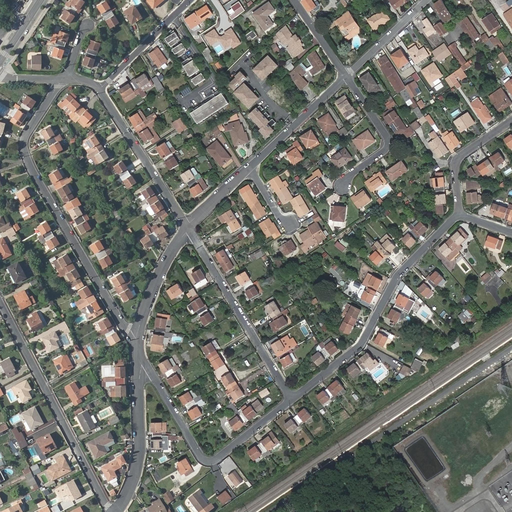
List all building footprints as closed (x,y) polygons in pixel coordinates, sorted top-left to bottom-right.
[(80,0),(72,0),(68,7),(76,12),(79,9),(77,8),(79,5),(81,6),(83,2),(80,0)] [(304,0),(302,1),(310,12),(313,10),(314,11),(318,8),(318,6),(316,3),(314,3),(312,0),(304,0)] [(389,0),(395,9),(400,5),(405,2),(406,3),(409,0),(389,0)] [(103,17),(111,12),(104,1),(96,6),(99,10),(100,9),(102,12),(101,13),(103,17)] [(436,6),(439,11),(441,10),(444,15),(443,16),(447,22),(454,16),(443,1),(436,6)] [(232,20),(245,10),(239,2),(231,7),(234,12),(229,16),(232,20)] [(253,14),(265,31),(273,25),(267,16),(275,10),(269,2),(253,14)] [(68,7),(66,5),(63,8),(66,10),(61,18),(69,24),(72,19),(70,18),(73,15),(74,16),(76,12),(68,7)] [(124,12),(131,23),(135,21),(135,22),(142,18),(134,5),(124,12)] [(203,20),(204,21),(213,14),(207,6),(198,12),(195,14),(200,22),(203,20)] [(375,15),(368,20),(374,29),(389,19),(383,10),(376,15),(375,15)] [(118,23),(111,12),(103,17),(105,21),(106,20),(109,23),(107,24),(110,28),(118,23)] [(346,19),(339,24),(343,30),(342,31),(346,37),(360,28),(351,16),(352,15),(350,12),(344,16),(346,19)] [(191,29),(201,22),(200,22),(195,14),(195,13),(191,16),(191,17),(186,21),(191,29)] [(483,20),(492,33),(501,27),(492,14),(489,16),(489,15),(487,14),(485,15),(485,17),(486,18),(483,20)] [(338,25),(339,24),(346,19),(344,16),(335,21),(338,25)] [(427,18),(423,21),(427,28),(423,30),(428,37),(437,32),(427,18)] [(480,36),(468,18),(460,23),(469,36),(467,36),(475,48),(478,46),(474,40),(480,36)] [(441,22),(435,26),(441,36),(448,31),(441,22)] [(296,49),(299,54),(304,50),(301,46),(303,45),(300,41),(301,41),(299,38),(298,38),(296,35),(294,36),(286,25),(276,34),(283,44),(287,41),(290,46),(287,48),(291,53),(296,49)] [(215,29),(206,36),(211,44),(219,40),(222,41),(226,47),(232,43),(234,47),(241,43),(232,28),(225,32),(227,34),(223,36),(219,36),(215,29)] [(359,33),(360,28),(346,37),(348,40),(359,33)] [(174,30),(165,39),(171,47),(178,42),(178,41),(180,40),(178,37),(179,37),(175,32),(174,30)] [(52,42),(66,46),(67,42),(66,42),(67,38),(68,39),(70,34),(60,31),(57,41),(51,39),(50,42),(52,42)] [(253,31),(245,37),(249,42),(257,36),(253,31)] [(490,39),(486,33),(481,36),(485,42),(486,42),(488,45),(492,43),(490,39)] [(494,37),(490,39),(492,43),(494,46),(498,43),(500,42),(503,40),(500,35),(495,39),(494,37)] [(86,53),(95,56),(99,43),(90,40),(89,45),(90,45),(89,49),(88,48),(86,53)] [(454,41),(448,46),(461,65),(466,62),(455,47),(457,45),(454,41)] [(64,51),(66,46),(52,42),(50,51),(53,52),(52,56),(61,59),(63,54),(62,54),(63,50),(64,51)] [(500,42),(498,43),(503,51),(504,53),(504,52),(506,51),(500,42)] [(183,43),(173,50),(178,58),(182,55),(185,53),(185,52),(187,50),(185,48),(186,48),(183,43)] [(276,44),(272,47),(276,53),(280,50),(276,44)] [(451,53),(445,44),(439,48),(440,49),(434,53),(435,55),(439,61),(451,53)] [(414,47),(408,51),(417,63),(429,55),(424,48),(418,52),(414,47)] [(159,48),(150,54),(159,67),(168,62),(159,48)] [(202,52),(210,64),(215,61),(210,54),(212,52),(209,48),(202,52)] [(393,56),(400,67),(409,62),(401,50),(393,56)] [(243,56),(249,68),(254,65),(250,58),(255,55),(253,51),(243,56)] [(504,53),(503,51),(498,54),(505,64),(509,61),(508,59),(505,55),(504,53)] [(315,68),(318,72),(325,67),(315,52),(307,58),(313,66),(314,68),(315,68)] [(92,68),(95,56),(86,53),(85,56),(86,57),(85,61),(84,60),(82,65),(92,68)] [(393,66),(385,55),(378,59),(382,65),(389,75),(400,92),(401,91),(407,101),(412,97),(407,88),(406,88),(396,72),(396,71),(393,66)] [(41,68),(41,56),(32,56),(31,61),(28,61),(28,68),(32,68),(41,68)] [(279,66),(270,56),(255,70),(265,80),(279,66)] [(185,61),(182,63),(187,71),(197,64),(194,60),(193,60),(192,57),(189,59),(189,58),(185,60),(185,61)] [(284,64),(291,71),(295,66),(289,59),(284,64)] [(443,75),(434,63),(425,69),(424,73),(429,81),(433,82),(443,75)] [(197,64),(187,71),(191,76),(195,73),(200,70),(197,64)] [(307,73),(300,65),(290,74),(301,91),(308,84),(302,78),(307,73)] [(387,77),(389,75),(382,65),(380,66),(387,77)] [(313,66),(309,69),(313,75),(318,72),(315,68),(314,68),(313,66)] [(461,67),(459,69),(449,76),(454,83),(458,81),(456,78),(462,74),(464,72),(463,70),(461,67)] [(239,77),(231,85),(235,89),(247,78),(241,72),(237,76),(239,77)] [(206,79),(202,73),(193,79),(196,85),(206,79)] [(138,90),(143,98),(147,96),(142,88),(151,82),(146,74),(140,78),(141,79),(137,81),(137,80),(133,82),(138,90)] [(360,79),(371,95),(379,90),(368,74),(360,79)] [(398,93),(400,92),(389,75),(387,77),(398,93)] [(167,90),(158,76),(154,79),(162,93),(167,90)] [(126,98),(138,90),(133,82),(129,84),(130,86),(127,88),(127,86),(121,90),(126,98)] [(417,86),(415,82),(411,84),(406,87),(413,98),(418,95),(413,88),(417,86)] [(266,94),(275,103),(285,93),(276,83),(266,94)] [(259,98),(245,84),(236,93),(249,107),(259,98)] [(182,92),(185,97),(192,92),(189,87),(182,92)] [(511,101),(502,87),(489,95),(500,111),(511,102),(511,101)] [(231,105),(224,95),(193,115),(200,126),(231,105)] [(19,102),(17,104),(28,111),(31,108),(30,107),(31,104),(32,105),(35,101),(27,96),(22,104),(19,102)] [(337,101),(346,116),(354,110),(345,96),(337,101)] [(76,115),(82,108),(80,105),(79,106),(76,104),(77,103),(73,99),(66,106),(72,112),(71,114),(74,117),(76,115)] [(392,99),(385,103),(389,108),(395,104),(392,99)] [(417,103),(421,109),(426,105),(422,99),(417,103)] [(473,106),(477,113),(479,113),(480,115),(479,115),(483,122),(491,117),(480,101),(473,106)] [(13,117),(10,122),(17,126),(19,122),(21,123),(24,119),(23,118),(25,114),(26,115),(28,111),(17,104),(16,103),(14,107),(15,107),(18,110),(13,117)] [(261,106),(251,115),(263,128),(261,131),(268,137),(273,132),(270,129),(276,122),(261,106)] [(15,107),(10,115),(13,117),(18,110),(15,107)] [(415,120),(424,115),(418,107),(410,112),(415,120)] [(86,111),(82,108),(76,115),(85,124),(92,117),(89,114),(88,115),(85,112),(86,111)] [(383,114),(386,117),(394,111),(392,108),(383,114)] [(455,119),(463,114),(459,108),(451,114),(455,119)] [(138,112),(138,113),(145,123),(148,120),(141,110),(138,112)] [(403,132),(407,137),(413,133),(410,127),(407,129),(394,111),(386,117),(385,117),(398,136),(403,132)] [(454,121),(459,128),(465,124),(467,126),(473,121),(467,112),(454,121)] [(155,121),(159,119),(156,115),(148,120),(145,123),(138,113),(131,118),(135,124),(136,123),(138,126),(137,127),(139,131),(155,121)] [(318,120),(327,135),(336,129),(334,126),(336,125),(328,113),(318,120)] [(425,116),(432,126),(435,123),(429,114),(425,116)] [(415,120),(409,123),(413,129),(419,125),(415,120)] [(158,124),(155,121),(139,131),(141,134),(143,134),(144,136),(143,137),(147,143),(154,138),(149,130),(158,124)] [(176,126),(178,129),(179,129),(186,124),(183,121),(176,126)] [(241,131),(243,131),(241,125),(239,126),(238,122),(229,124),(230,126),(225,127),(226,132),(231,130),(235,146),(244,143),(241,131)] [(190,127),(188,125),(187,123),(186,124),(179,129),(181,133),(190,127)] [(221,132),(217,126),(212,130),(216,136),(221,132)] [(45,140),(47,143),(60,136),(59,134),(55,136),(49,127),(41,132),(43,136),(44,136),(46,139),(45,140)] [(301,137),(307,148),(318,141),(311,130),(301,137)] [(370,137),(366,132),(353,141),(358,148),(361,146),(363,149),(374,141),(371,136),(370,137)] [(454,145),(458,142),(451,132),(443,138),(450,148),(455,146),(454,145)] [(89,154),(101,146),(98,143),(97,144),(95,140),(96,140),(94,135),(86,141),(91,148),(87,150),(89,154)] [(60,136),(47,143),(49,147),(51,146),(53,150),(51,150),(54,154),(62,150),(58,142),(62,140),(60,136)] [(435,138),(428,142),(438,157),(448,150),(439,136),(435,138)] [(222,150),(223,148),(218,141),(208,149),(222,165),(230,159),(222,150)] [(302,148),(297,141),(293,144),(294,145),(286,151),(294,164),(303,158),(299,152),(298,150),(302,148)] [(162,156),(165,159),(173,154),(176,152),(174,149),(171,150),(165,143),(157,148),(160,152),(161,151),(164,155),(162,156)] [(103,150),(101,146),(89,154),(91,157),(95,155),(100,162),(108,157),(105,153),(104,154),(102,151),(103,150)] [(231,158),(223,148),(222,150),(230,159),(231,158)] [(344,149),(331,159),(338,168),(351,158),(344,149)] [(492,157),(489,159),(494,167),(497,165),(505,160),(499,152),(495,155),(496,156),(493,158),(492,157)] [(173,154),(165,159),(167,163),(168,162),(170,165),(169,166),(171,170),(180,164),(173,154)] [(487,173),(489,175),(492,173),(493,175),(497,172),(494,167),(489,159),(488,160),(485,162),(486,163),(482,165),(478,167),(482,173),(484,175),(487,173)] [(120,177),(128,171),(126,168),(124,169),(122,165),(124,164),(121,160),(113,166),(120,177)] [(401,161),(386,172),(392,180),(407,170),(401,161)] [(476,165),(468,170),(472,176),(476,173),(478,176),(482,173),(478,167),(476,165)] [(191,170),(190,168),(182,174),(185,179),(186,179),(188,182),(187,183),(189,186),(202,178),(203,178),(200,173),(199,174),(195,176),(191,170)] [(319,183),(320,182),(318,178),(322,175),(318,170),(313,174),(314,175),(306,181),(315,195),(323,189),(319,183)] [(56,171),(47,176),(54,188),(62,183),(56,171)] [(130,174),(128,171),(120,177),(127,187),(135,182),(133,179),(131,179),(129,175),(130,174)] [(380,172),(364,183),(370,191),(386,180),(380,172)] [(446,190),(445,177),(443,177),(443,173),(437,173),(437,178),(435,178),(435,186),(436,191),(446,190)] [(277,193),(285,188),(278,176),(270,181),(273,186),(274,188),(277,193)] [(202,178),(189,186),(192,190),(193,189),(195,192),(194,193),(196,197),(205,192),(204,191),(208,188),(202,178)] [(54,188),(63,204),(72,199),(62,183),(54,188)] [(243,194),(250,206),(258,201),(251,189),(248,185),(240,190),(243,194)] [(143,205),(156,197),(154,194),(153,195),(151,191),(152,191),(149,186),(141,191),(146,199),(141,202),(143,205)] [(293,199),(286,187),(285,188),(277,193),(284,204),(290,200),(293,199)] [(468,189),(469,203),(478,202),(476,188),(468,189)] [(14,194),(21,205),(28,217),(36,212),(23,189),(14,194)] [(437,213),(444,213),(443,204),(442,204),(447,203),(446,190),(436,191),(437,204),(438,204),(438,205),(437,205),(437,213)] [(370,200),(363,191),(355,196),(354,195),(350,198),(357,207),(360,204),(361,206),(370,200)] [(310,211),(299,195),(293,199),(290,200),(300,217),(310,211)] [(236,204),(231,196),(227,200),(231,207),(236,204)] [(159,201),(156,197),(143,205),(142,206),(144,209),(146,208),(150,205),(155,213),(163,208),(161,204),(159,205),(157,202),(159,201)] [(78,206),(74,199),(63,206),(73,223),(85,217),(83,213),(80,215),(75,207),(78,206)] [(258,201),(250,206),(258,219),(266,214),(264,210),(263,208),(259,201),(258,201)] [(150,205),(146,208),(150,214),(152,215),(155,213),(150,205)] [(330,206),(329,219),(341,221),(342,207),(330,206)] [(504,218),(508,219),(511,210),(499,206),(496,215),(500,216),(500,215),(504,216),(504,218)] [(163,208),(155,213),(158,217),(159,217),(164,213),(166,212),(163,208)] [(227,220),(229,223),(237,219),(240,217),(237,213),(234,214),(232,210),(220,218),(223,223),(227,220)] [(315,214),(311,217),(315,223),(317,222),(321,220),(317,213),(315,214)] [(73,223),(80,235),(89,230),(84,222),(87,220),(85,217),(73,223)] [(268,218),(259,224),(267,238),(278,231),(275,227),(274,228),(272,224),(268,218)] [(237,219),(229,223),(234,232),(242,227),(237,219)] [(40,235),(36,237),(38,241),(42,239),(48,250),(57,245),(43,222),(35,227),(40,235)] [(314,238),(317,243),(321,240),(326,237),(317,222),(308,228),(309,230),(314,238)] [(412,231),(419,238),(422,235),(421,234),(424,231),(425,232),(428,228),(421,222),(412,231)] [(8,223),(0,227),(0,230),(1,233),(5,231),(11,228),(8,223)] [(15,231),(20,229),(17,223),(12,226),(15,231)] [(152,229),(149,223),(146,225),(149,229),(157,241),(160,239),(159,238),(163,236),(163,237),(167,235),(162,226),(159,228),(157,226),(152,229)] [(5,231),(8,238),(14,234),(11,228),(5,231)] [(153,243),(157,241),(149,229),(145,231),(148,235),(140,240),(146,248),(150,246),(149,245),(152,242),(153,243)] [(460,229),(458,232),(465,238),(467,236),(460,229)] [(305,244),(314,238),(309,230),(300,236),(305,244)] [(416,241),(419,238),(412,231),(403,240),(410,247),(413,243),(412,243),(415,240),(416,241)] [(452,237),(449,240),(459,250),(461,248),(458,245),(465,238),(458,232),(455,234),(456,235),(453,238),(452,237)] [(387,234),(380,242),(379,241),(375,244),(386,255),(389,252),(389,251),(392,248),(393,249),(396,246),(391,241),(393,240),(387,234)] [(501,241),(488,236),(485,244),(499,249),(501,241)] [(0,239),(0,255),(2,259),(11,255),(2,238),(0,239)] [(280,247),(283,251),(286,255),(289,253),(289,254),(297,249),(292,240),(288,242),(287,241),(286,240),(283,242),(283,244),(284,245),(280,247)] [(459,250),(449,240),(446,243),(447,244),(444,247),(443,246),(439,250),(449,259),(459,250)] [(88,246),(95,257),(102,269),(110,264),(103,253),(107,250),(105,247),(101,249),(96,241),(88,246)] [(335,246),(344,251),(347,246),(337,241),(335,246)] [(305,244),(300,247),(304,253),(309,250),(305,244)] [(376,252),(370,258),(377,264),(381,261),(380,260),(383,257),(383,258),(386,255),(375,244),(372,247),(376,252)] [(217,254),(222,263),(232,256),(228,249),(225,251),(224,250),(217,254)] [(60,267),(56,270),(58,273),(60,277),(64,274),(69,282),(77,277),(71,266),(64,254),(56,259),(60,267)] [(232,256),(222,263),(227,272),(235,267),(232,262),(235,260),(232,256)] [(275,260),(281,271),(285,268),(280,258),(275,260)] [(331,267),(334,270),(339,265),(336,262),(331,267)] [(8,268),(15,283),(25,278),(17,263),(8,268)] [(204,276),(205,275),(201,269),(193,273),(201,286),(209,281),(206,278),(205,279),(204,276)] [(497,274),(500,277),(505,272),(502,269),(497,274)] [(431,277),(428,281),(435,288),(438,290),(441,287),(438,284),(444,278),(437,271),(434,274),(435,275),(432,278),(431,277)] [(481,278),(486,284),(493,277),(488,271),(481,278)] [(242,284),(245,288),(253,283),(246,272),(238,276),(240,281),(242,280),(244,283),(242,284)] [(382,281),(369,273),(363,284),(368,287),(376,292),(378,289),(377,288),(379,284),(380,285),(382,281)] [(109,279),(122,301),(131,296),(124,285),(128,283),(126,279),(122,281),(118,274),(109,279)] [(70,283),(72,287),(75,285),(77,290),(84,285),(80,277),(70,283)] [(498,279),(493,285),(496,288),(502,282),(498,279)] [(435,288),(428,281),(425,284),(426,285),(423,288),(422,287),(419,290),(426,297),(435,288)] [(253,283),(245,288),(247,291),(248,291),(250,294),(249,295),(251,299),(260,294),(253,283)] [(172,290),(172,289),(168,291),(173,299),(184,292),(179,284),(175,287),(176,288),(172,290)] [(84,286),(76,291),(81,299),(74,303),(76,306),(91,298),(84,286)] [(374,296),(376,292),(368,287),(362,299),(370,303),(373,299),(372,299),(373,295),(374,296)] [(359,298),(362,299),(366,291),(363,290),(362,289),(361,290),(360,290),(358,295),(358,296),(358,297),(359,298)] [(14,296),(21,310),(34,303),(31,297),(27,299),(23,291),(14,296)] [(198,294),(197,294),(191,298),(194,303),(201,299),(198,294)] [(412,312),(417,304),(402,295),(399,299),(400,300),(398,303),(397,303),(395,307),(403,311),(407,314),(409,310),(412,312)] [(76,306),(78,310),(85,306),(89,314),(88,315),(87,318),(89,321),(97,316),(94,311),(98,309),(91,298),(76,306)] [(208,309),(206,306),(204,306),(203,303),(204,302),(201,298),(201,299),(194,303),(188,306),(191,311),(193,310),(195,313),(197,311),(199,314),(208,309)] [(271,313),(274,317),(282,312),(275,301),(267,306),(269,310),(270,309),(272,313),(271,313)] [(345,312),(343,316),(347,317),(355,322),(357,318),(356,318),(358,314),(359,314),(361,310),(353,306),(352,307),(349,314),(346,313),(345,312)] [(403,311),(395,307),(393,310),(394,311),(392,314),(391,314),(389,318),(397,323),(403,311)] [(464,322),(474,313),(469,307),(459,316),(464,322)] [(210,313),(208,309),(199,314),(192,319),(193,322),(201,317),(206,325),(214,320),(212,316),(211,317),(209,314),(210,313)] [(282,312),(274,317),(276,321),(277,320),(278,322),(277,323),(271,326),(275,332),(288,324),(282,312)] [(27,321),(31,330),(34,329),(36,331),(43,327),(36,313),(32,316),(33,318),(27,321)] [(155,326),(153,334),(154,334),(154,337),(153,337),(150,349),(157,350),(157,347),(161,348),(164,332),(167,332),(168,328),(165,327),(166,319),(167,319),(168,315),(157,313),(155,322),(157,322),(156,326),(155,326)] [(355,322),(347,317),(341,329),(350,333),(352,329),(350,329),(352,325),(353,325),(355,322)] [(101,330),(96,333),(98,337),(103,334),(110,346),(118,341),(104,318),(96,323),(101,330)] [(62,332),(67,329),(64,322),(59,325),(62,332)] [(382,329),(376,342),(383,347),(390,334),(382,329)] [(42,339),(49,352),(58,347),(55,341),(58,340),(54,333),(42,339)] [(459,337),(453,344),(458,347),(463,341),(459,337)] [(277,353),(279,356),(288,351),(291,349),(285,338),(273,345),(275,349),(276,348),(278,352),(277,353)] [(211,342),(212,342),(214,347),(216,350),(219,348),(215,340),(211,342)] [(210,358),(218,353),(216,350),(215,350),(213,347),(214,347),(212,342),(203,347),(208,355),(205,357),(207,360),(210,358)] [(333,342),(323,349),(329,357),(332,355),(331,354),(335,352),(335,353),(339,350),(333,342)] [(329,357),(323,349),(312,358),(319,366),(323,362),(322,362),(325,359),(326,360),(329,357)] [(186,354),(189,360),(196,358),(193,351),(186,354)] [(288,351),(279,356),(282,360),(283,359),(285,362),(284,363),(286,367),(294,362),(288,351)] [(221,357),(218,353),(210,358),(217,369),(226,364),(223,360),(222,361),(220,358),(221,357)] [(367,366),(371,370),(379,364),(375,359),(374,360),(368,353),(365,356),(366,357),(362,359),(358,361),(364,369),(367,366)] [(53,363),(60,375),(69,370),(66,364),(70,362),(66,356),(53,363)] [(8,358),(0,361),(0,364),(5,375),(12,371),(14,370),(12,365),(11,365),(9,363),(10,362),(8,358)] [(420,371),(424,362),(415,358),(412,368),(420,371)] [(159,365),(166,377),(173,388),(181,383),(176,375),(180,372),(179,369),(174,371),(167,360),(159,365)] [(354,377),(364,369),(358,361),(355,364),(356,364),(352,367),(352,366),(348,369),(354,377)] [(217,376),(228,368),(226,364),(217,369),(217,370),(214,372),(217,376)] [(412,368),(404,364),(400,372),(408,377),(412,368)] [(113,367),(110,368),(110,373),(114,373),(114,378),(110,378),(104,378),(104,382),(105,382),(124,381),(123,367),(114,367),(113,367)] [(231,373),(228,368),(217,376),(219,380),(223,378),(231,373)] [(229,389),(238,384),(235,380),(234,381),(232,378),(233,377),(231,373),(223,378),(229,389)] [(110,387),(110,396),(124,395),(124,381),(105,382),(105,386),(108,386),(108,387),(110,387)] [(334,396),(336,399),(339,397),(337,394),(344,388),(338,381),(334,384),(335,385),(332,387),(331,386),(328,389),(334,396)] [(14,388),(22,403),(31,399),(27,392),(31,390),(26,382),(14,388)] [(72,395),(75,400),(72,402),(74,405),(81,402),(79,398),(89,393),(86,387),(79,391),(75,383),(66,387),(70,396),(72,395)] [(240,387),(238,384),(229,389),(236,400),(245,395),(242,391),(241,392),(239,388),(240,387)] [(324,404),(334,396),(328,389),(324,391),(325,392),(322,395),(321,394),(318,397),(324,404)] [(179,395),(186,407),(193,418),(201,414),(196,406),(200,404),(196,397),(192,399),(187,391),(179,395)] [(254,406),(260,411),(265,405),(259,400),(254,406)] [(233,408),(230,403),(225,406),(229,412),(234,409),(233,408)] [(97,413),(101,420),(114,413),(110,406),(97,413)] [(241,414),(247,422),(257,414),(251,406),(241,414)] [(22,414),(30,429),(42,423),(39,418),(38,419),(32,409),(22,414)] [(296,417),(301,424),(311,416),(305,409),(302,411),(303,413),(300,415),(299,414),(296,417)] [(77,416),(85,431),(95,426),(86,410),(77,416)] [(241,414),(238,416),(243,424),(247,422),(241,414)] [(110,425),(119,421),(117,415),(108,419),(110,425)] [(243,424),(238,416),(230,422),(236,430),(243,424)] [(291,432),(301,424),(296,417),(292,419),(293,421),(290,423),(289,422),(285,425),(291,432)] [(151,423),(151,436),(151,449),(161,449),(161,440),(164,440),(164,432),(161,432),(161,423),(151,423)] [(0,426),(0,432),(8,429),(6,424),(0,426)] [(87,442),(95,456),(105,451),(101,444),(112,438),(108,431),(87,442)] [(123,440),(129,436),(126,431),(120,435),(123,440)] [(37,441),(39,444),(36,445),(41,453),(44,451),(45,455),(57,448),(50,434),(37,441)] [(258,444),(264,451),(267,449),(275,443),(269,436),(258,444)] [(17,442),(20,448),(28,445),(24,438),(17,442)] [(9,443),(12,449),(17,446),(14,440),(9,443)] [(254,459),(261,453),(256,445),(248,452),(254,459)] [(114,475),(115,475),(112,469),(120,465),(119,463),(124,461),(120,454),(115,456),(116,458),(100,466),(107,479),(108,479),(109,481),(110,482),(115,479),(116,478),(114,475)] [(61,470),(68,467),(62,455),(55,459),(57,463),(46,469),(52,479),(62,474),(61,472),(62,471),(61,470)] [(178,463),(186,476),(193,471),(186,458),(178,463)] [(30,467),(34,475),(41,472),(37,463),(30,467)] [(228,475),(236,486),(242,481),(234,470),(228,475)] [(30,472),(25,475),(30,485),(36,482),(30,472)] [(236,486),(231,479),(227,481),(233,488),(236,486)] [(75,488),(77,488),(72,480),(56,489),(60,497),(67,493),(70,500),(79,495),(75,488)] [(201,494),(199,490),(196,492),(187,499),(193,507),(197,511),(207,511),(212,508),(210,505),(207,507),(198,496),(201,494)] [(168,492),(162,496),(167,505),(172,500),(168,492)] [(226,492),(218,497),(223,505),(231,499),(226,492)] [(146,509),(147,511),(155,511),(156,511),(164,511),(165,511),(157,498),(153,501),(154,503),(146,508),(146,509)]
